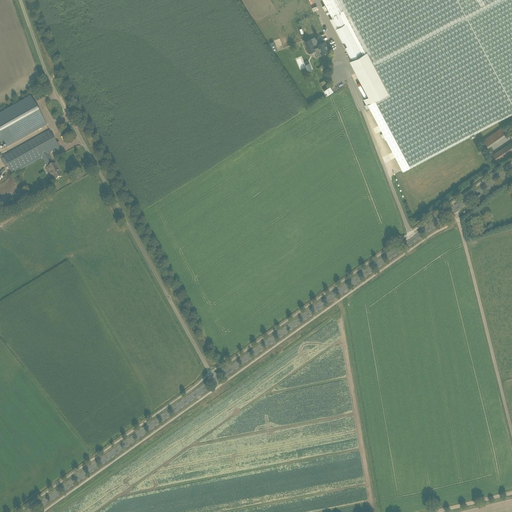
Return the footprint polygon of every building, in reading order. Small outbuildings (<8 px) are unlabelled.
[(329,18),(335,28),(335,29),(351,59),(349,60),(368,96),(363,99),(366,104),(367,103),(403,170),(511,112),(511,0),(323,0),(332,17),(329,18)] [(315,50),(317,55),(317,56),(318,56),(319,56),(320,55),(321,55),(321,54),(321,53),(328,51),(325,41),(317,44),(318,44),(314,46),(311,38),(304,41),(308,53),(315,50)] [(323,90),(326,95),(333,91),(330,86),(323,90)] [(7,148),(46,126),(31,98),(0,114),(0,144),(4,143),(7,148)] [(501,128),(483,138),(487,146),(506,136),(501,128)] [(59,149),(49,131),(3,157),(4,160),(7,166),(5,167),(6,169),(8,168),(12,175),(42,158),(45,164),(52,161),(49,154),(57,150),(59,149)] [(493,154),(497,161),(511,150),(511,141),(511,142),(493,154)] [(59,171),(55,164),(47,169),(52,178),(53,178),(55,181),(62,177),(58,171),(59,171)]
